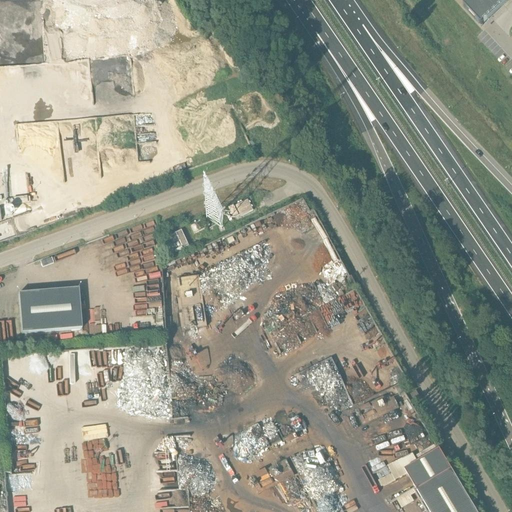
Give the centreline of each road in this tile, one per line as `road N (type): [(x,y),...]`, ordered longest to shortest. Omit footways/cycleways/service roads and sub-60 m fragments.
road 1 (unclassified): [(501,511),(313,183),(295,167),(257,156),(0,253)]
road 2 (unknown): [(0,133),(17,159),(56,191),(75,195),(158,168),(171,141),(151,78),(109,26),(0,6)]
road 3 (trunk): [(321,28),(511,441)]
road 4 (trunk): [(321,28),(511,312)]
road 5 (trunk): [(511,256),(353,20)]
road 6 (trunk): [(511,185),(353,20)]
